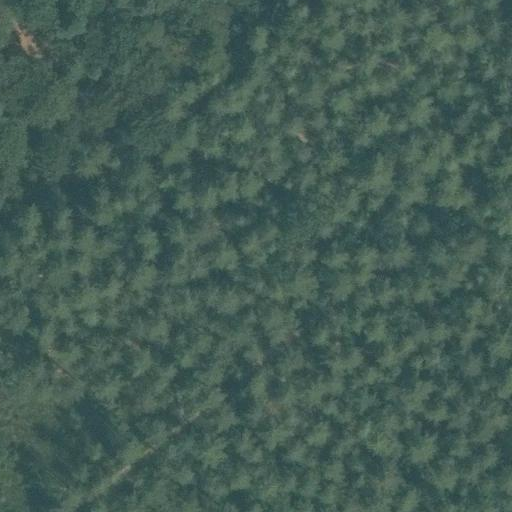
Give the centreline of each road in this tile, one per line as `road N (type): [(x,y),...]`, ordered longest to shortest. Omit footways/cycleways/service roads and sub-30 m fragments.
road 1 (unknown): [(328,0),(129,172),(29,190),(0,214)]
road 2 (track): [(0,130),(183,0)]
